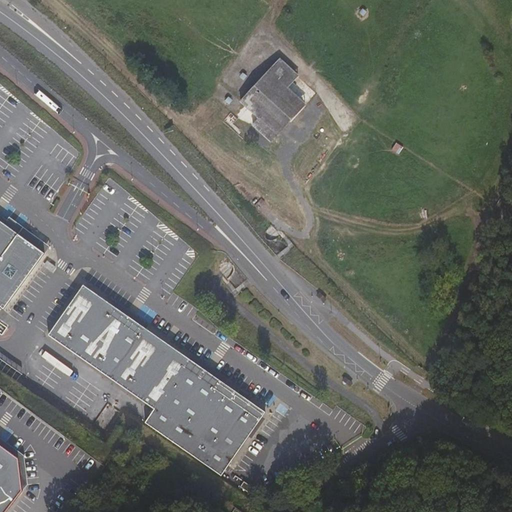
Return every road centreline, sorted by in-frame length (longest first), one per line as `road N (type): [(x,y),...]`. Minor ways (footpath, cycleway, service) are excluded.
road 1 (track): [(411,404),(480,233),(473,212),(460,207),(407,232),(308,208),(230,161),(52,0)]
road 2 (tertiary): [(305,317),(111,103),(0,10)]
road 3 (tertiary): [(305,317),(411,404)]
road 4 (residential): [(388,437),(290,511)]
